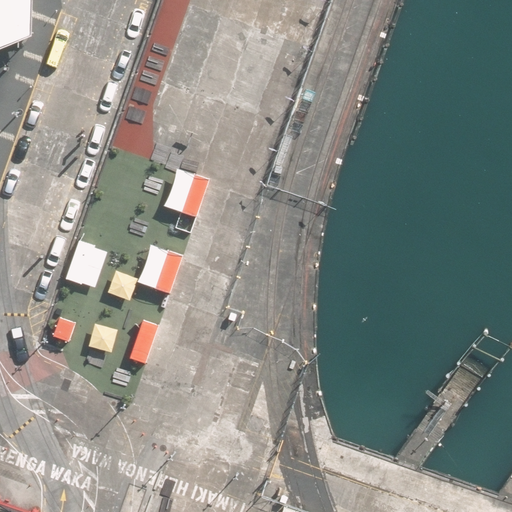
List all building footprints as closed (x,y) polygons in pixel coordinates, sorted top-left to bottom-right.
[(0,0),(0,48),(32,35),(32,0),(0,0)] [(206,178),(194,174),(181,211),(192,215),(206,178)] [(80,240),(67,278),(83,284),(96,246),(80,240)] [(181,253),(169,249),(156,286),(168,291),(181,253)] [(78,323),(61,317),(54,335),(71,341),(78,323)] [(157,322),(145,317),(131,356),(144,360),(157,322)]
